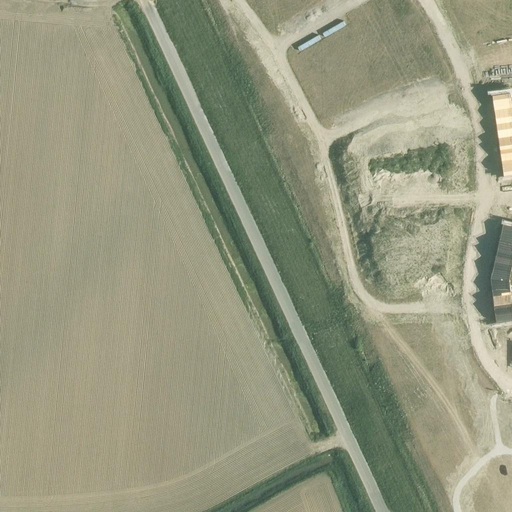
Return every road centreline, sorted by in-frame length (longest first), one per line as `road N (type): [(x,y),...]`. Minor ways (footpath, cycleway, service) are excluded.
road 1 (unclassified): [(298,335),(144,0)]
road 2 (residential): [(238,0),(277,49),(322,140),(354,284),(369,303)]
road 3 (residential): [(426,0),(457,57),(477,126),(482,200),(468,312)]
road 4 (unclassified): [(380,511),(298,335)]
